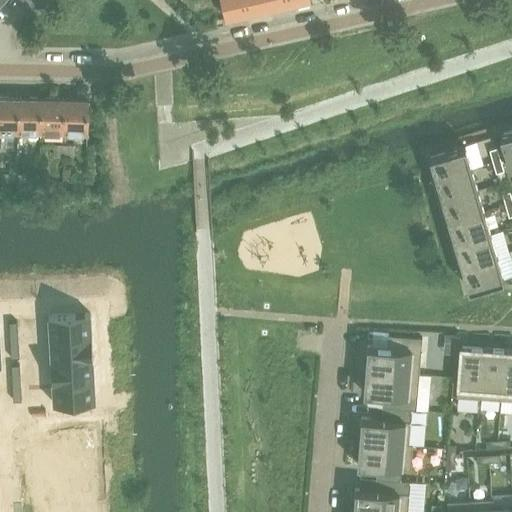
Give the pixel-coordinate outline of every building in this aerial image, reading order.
[(247,12),(244,0),(222,0),(226,17),(247,12)] [(266,0),(244,0),(247,12),(268,7),(266,0)] [(0,96),(0,129),(19,130),(19,97),(0,96)] [(19,97),(19,130),(42,131),(43,97),(19,97)] [(43,97),(42,131),(65,132),(66,98),(43,97)] [(66,98),(65,132),(88,132),(89,99),(66,98)] [(510,169),(511,168),(511,129),(500,133),(510,169)] [(476,168),(489,164),(483,140),(470,143),(476,168)] [(54,156),(64,156),(65,143),(54,143),(54,156)] [(75,143),(65,143),(64,156),(75,156),(75,143)] [(472,166),(465,143),(430,154),(436,177),(472,166)] [(501,158),(497,147),(490,149),(493,160),(501,158)] [(504,170),(501,158),(493,160),(496,172),(504,170)] [(478,188),(472,166),(436,177),(443,199),(478,188)] [(485,210),(478,188),(443,199),(449,221),(485,210)] [(511,202),(511,196),(510,190),(502,193),(506,204),(511,202)] [(491,232),(485,210),(449,221),(456,242),(491,232)] [(497,254),(491,232),(456,242),(462,264),(497,254)] [(504,277),(497,254),(462,264),(469,288),(504,277)] [(92,334),(90,312),(48,314),(50,336),(92,334)] [(10,332),(18,332),(17,320),(9,320),(10,332)] [(456,333),(444,332),(444,340),(456,341),(456,333)] [(93,356),(92,334),(50,336),(51,358),(93,356)] [(387,346),(421,349),(422,337),(388,334),(387,346)] [(10,345),(11,356),(11,357),(19,356),(18,344),(10,344),(10,345)] [(367,345),(365,368),(419,373),(421,349),(387,346),(367,345)] [(457,395),(479,397),(483,347),(460,345),(457,395)] [(479,397),(501,399),(504,349),(484,347),(483,347),(479,397)] [(511,399),(511,349),(504,349),(501,399),(511,399)] [(94,377),(93,356),(51,358),(52,379),(94,377)] [(12,376),(20,375),(19,363),(11,363),(11,367),(12,376)] [(383,394),(417,397),(419,373),(365,368),(363,392),(367,392),(383,394)] [(95,400),(94,377),(52,379),(53,402),(95,400)] [(12,387),(13,388),(13,399),(13,400),(21,399),(21,387),(12,387)] [(416,409),(417,397),(383,394),(382,406),(411,408),(411,409),(416,409)] [(381,418),(410,421),(411,409),(411,408),(382,406),(381,418)] [(408,444),(408,443),(410,421),(381,418),(361,416),(359,440),(408,444)] [(99,461),(96,423),(72,424),(73,430),(73,436),(51,437),(53,463),(99,461)] [(498,439),(498,447),(510,446),(510,438),(498,439)] [(486,448),(498,447),(498,439),(486,440),(486,448)] [(401,467),(401,468),(411,468),(413,444),(408,443),(408,444),(359,440),(357,464),(377,465),(401,467)] [(446,455),(455,456),(456,444),(447,443),(446,455)] [(477,463),(489,462),(488,453),(477,454),(477,463)] [(488,453),(489,462),(501,461),(500,453),(488,453)] [(455,456),(446,455),(446,467),(454,468),(455,456)] [(400,480),(401,468),(401,467),(377,465),(376,478),(400,480)] [(101,505),(99,467),(75,468),(75,474),(76,480),(54,481),(55,507),(101,505)] [(375,490),(409,493),(410,480),(400,480),(376,478),(375,490)] [(355,488),(353,511),(356,511),(406,511),(409,493),(375,490),(355,488)] [(470,511),(492,511),(492,507),(493,507),(492,498),(469,499),(470,511)] [(447,511),(470,511),(469,499),(447,501),(447,511)]
